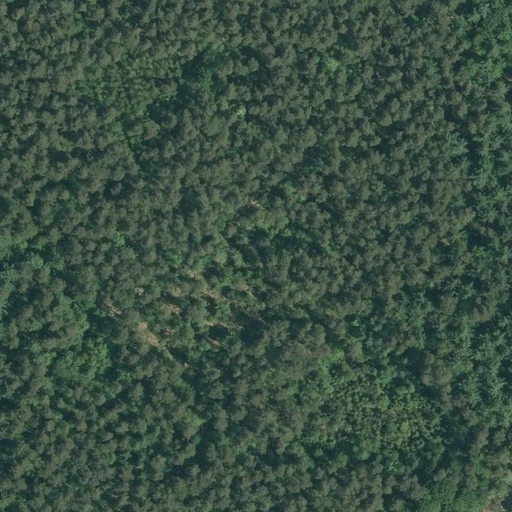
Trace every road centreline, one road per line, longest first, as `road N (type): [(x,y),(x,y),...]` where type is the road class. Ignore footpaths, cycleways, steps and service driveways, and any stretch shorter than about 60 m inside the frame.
road 1 (track): [(0,402),(493,11)]
road 2 (track): [(0,203),(245,511)]
